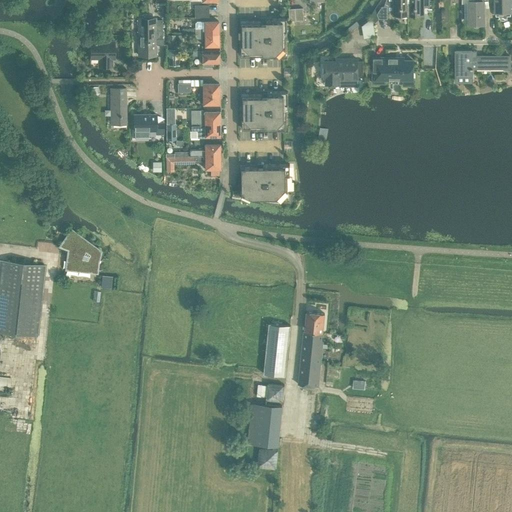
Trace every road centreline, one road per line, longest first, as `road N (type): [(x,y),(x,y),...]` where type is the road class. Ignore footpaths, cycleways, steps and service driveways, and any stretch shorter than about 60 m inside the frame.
road 1 (track): [(393,511),(399,455),(287,439),(297,326)]
road 2 (residential): [(386,42),(511,43)]
